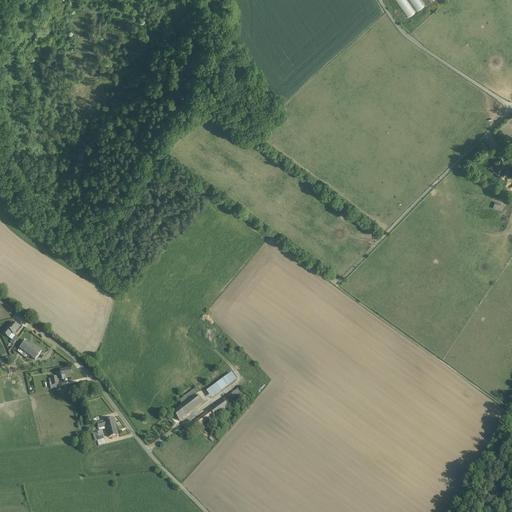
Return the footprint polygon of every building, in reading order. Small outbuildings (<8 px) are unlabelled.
[(511,171),(511,166),(501,159),(493,171),(499,175),(504,167),(507,169),(511,173),(511,171)] [(499,175),(498,176),(501,178),(507,169),(504,167),(499,175)] [(504,206),(494,203),(492,208),(502,211),(504,206)] [(19,328),(13,323),(7,329),(11,333),(13,334),(19,328)] [(13,334),(11,333),(8,337),(15,343),(18,338),(13,334)] [(25,341),(19,348),(35,360),(41,350),(30,342),(29,344),(25,341)] [(69,369),(60,371),(62,380),(68,379),(68,378),(71,378),(69,369)] [(218,370),(208,378),(210,381),(221,374),(218,370)] [(211,398),(237,380),(231,373),(206,391),(211,398)] [(58,387),(58,385),(53,386),(51,378),(48,378),(50,389),(58,387)] [(239,388),(223,400),(228,407),(231,405),(233,407),(246,397),(239,388)] [(195,389),(178,401),(182,406),(195,395),(195,396),(199,393),(195,389)] [(182,406),(179,408),(185,416),(202,404),(195,396),(195,395),(182,406)] [(223,400),(209,410),(214,416),(214,417),(228,407),(223,400)] [(179,408),(172,413),(178,422),(185,416),(179,408)] [(209,410),(195,421),(199,427),(214,416),(209,410)] [(113,418),(104,421),(106,426),(107,429),(116,427),(113,418)] [(116,427),(107,429),(109,437),(118,435),(116,427)] [(105,444),(102,431),(95,432),(98,446),(105,444)]
